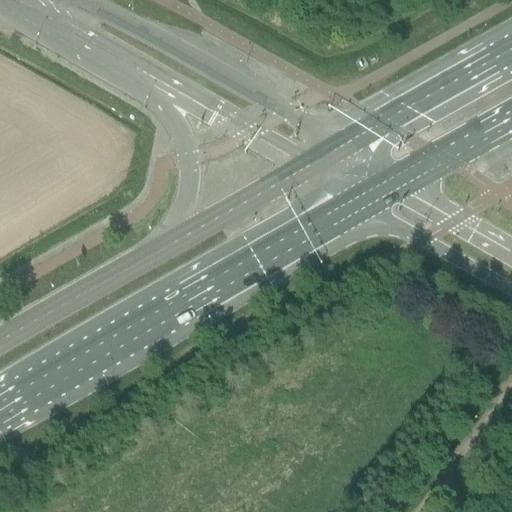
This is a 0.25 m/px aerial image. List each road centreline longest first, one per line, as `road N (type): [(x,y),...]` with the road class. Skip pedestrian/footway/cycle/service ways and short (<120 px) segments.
road 1 (secondary): [(0,413),(364,208)]
road 2 (unclassified): [(341,147),(111,18),(61,13)]
road 3 (secondary): [(511,50),(341,147)]
road 4 (secondary): [(166,253),(0,348)]
road 5 (secondary): [(149,83),(186,160),(184,205),(166,253)]
road 6 (unclassified): [(149,83),(301,172)]
road 7 (unclassified): [(364,208),(511,291)]
road 8 (secondary): [(301,172),(166,253)]
road 9 (residential): [(426,511),(511,399)]
road 10 (unclassified): [(511,250),(403,185)]
road 11 (secondary): [(403,185),(511,125)]
